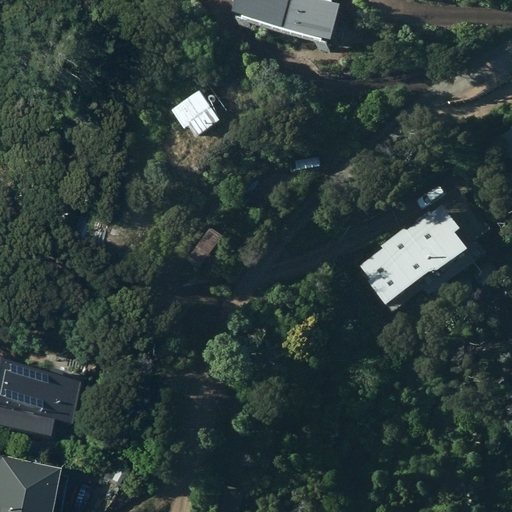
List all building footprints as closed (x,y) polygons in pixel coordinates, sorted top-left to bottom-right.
[(246,0),(243,14),(336,43),(347,0),(246,0)] [(223,117),(204,89),(194,96),(191,91),(183,96),(186,101),(175,109),(187,126),(191,123),(198,133),(223,117)] [(511,128),(502,136),(511,149),(502,156),(510,168),(511,166),(511,128)] [(355,268),(388,316),(479,253),(445,205),(355,268)] [(52,398),(56,375),(27,369),(23,385),(0,379),(0,418),(15,422),(11,439),(42,446),(48,417),(51,418),(56,399),(52,398)] [(124,456),(130,433),(114,429),(109,452),(124,456)] [(49,511),(57,474),(0,463),(0,511),(49,511)] [(239,511),(246,489),(228,483),(220,511),(225,511),(239,511)]
